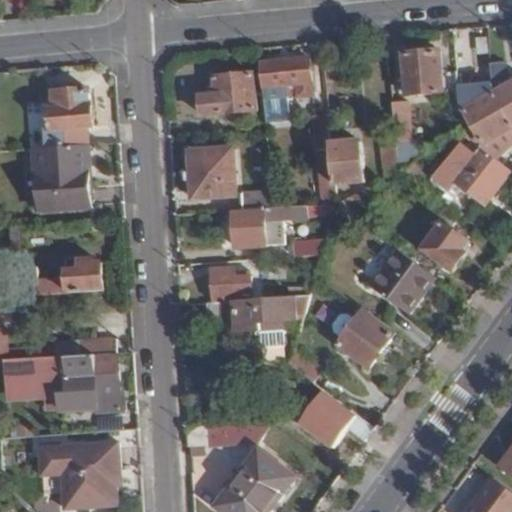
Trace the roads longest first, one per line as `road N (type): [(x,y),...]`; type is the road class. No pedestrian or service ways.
road 1 (residential): [(138,36),(171,511)]
road 2 (residential): [(511,0),(138,36)]
road 3 (tertiary): [(511,331),(377,511)]
road 4 (residential): [(138,36),(0,49)]
